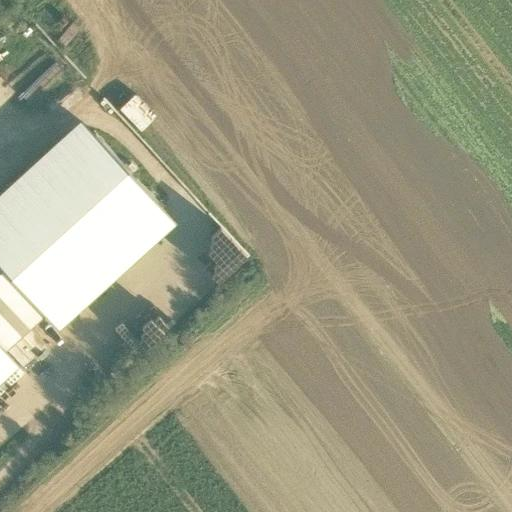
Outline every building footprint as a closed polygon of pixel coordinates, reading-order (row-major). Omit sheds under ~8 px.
[(0,192),(0,218),(95,133),(81,118),(0,192)] [(0,267),(2,269),(44,316),(163,208),(95,133),(0,218),(0,267)] [(176,222),(163,208),(44,316),(58,331),(176,222)] [(153,302),(179,326),(248,252),(214,221),(154,284),(163,292),(153,302)] [(0,270),(0,343),(6,350),(30,329),(44,316),(2,269),(0,270)] [(46,347),(30,329),(6,350),(20,365),(22,368),(46,347)] [(0,355),(0,357),(12,371),(20,365),(6,350),(0,355)] [(0,382),(12,371),(0,357),(0,382)]
